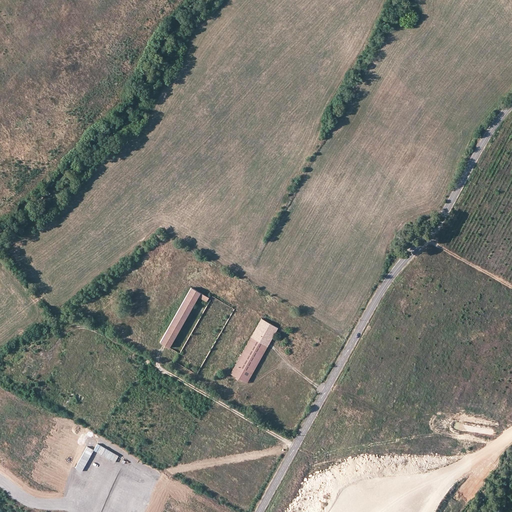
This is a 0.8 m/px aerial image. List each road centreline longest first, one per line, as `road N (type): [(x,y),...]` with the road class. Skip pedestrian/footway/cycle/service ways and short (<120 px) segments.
road 1 (tertiary): [(511,103),(439,220),(383,286),(258,511)]
road 2 (primary): [(249,436),(511,380)]
road 3 (primary): [(249,436),(198,422),(127,378),(94,372),(0,397)]
road 4 (primary): [(28,467),(249,436)]
road 5 (primary): [(0,410),(42,399),(83,411),(86,429),(72,450),(28,467)]
road 6 (primary): [(28,467),(110,483),(143,511)]
